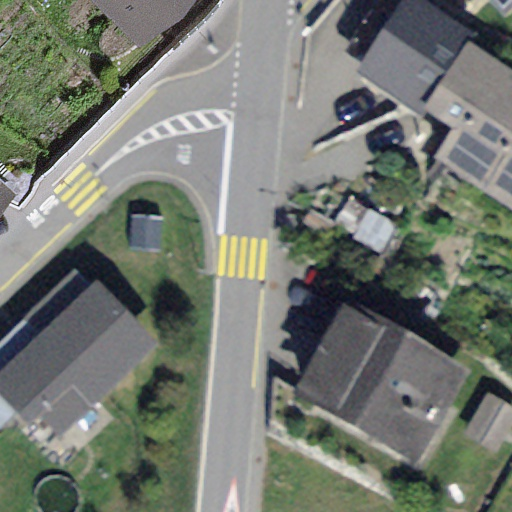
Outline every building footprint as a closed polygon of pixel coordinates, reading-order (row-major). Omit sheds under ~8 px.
[(99,0),(131,35),(169,0),(99,0)] [(468,35),(417,0),(411,0),(361,73),(415,111),(468,35)] [(511,0),(495,0),(506,12),(511,6),(511,0)] [(433,161),(511,212),(511,73),(475,49),(432,112),(455,128),(433,161)] [(148,348),(99,290),(90,298),(78,284),(0,349),(0,424),(22,406),(46,434),(148,348)] [(463,374),(357,310),(307,392),(413,456),(463,374)]
